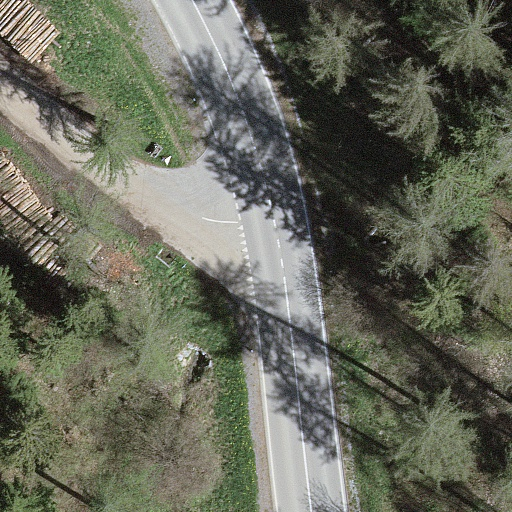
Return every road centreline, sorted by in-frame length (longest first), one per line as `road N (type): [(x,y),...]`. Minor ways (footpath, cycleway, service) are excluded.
road 1 (unclassified): [(275,220),(210,221),(87,176),(0,112)]
road 2 (tertiary): [(312,511),(275,220)]
road 3 (tertiary): [(275,220),(246,117),(192,0)]
